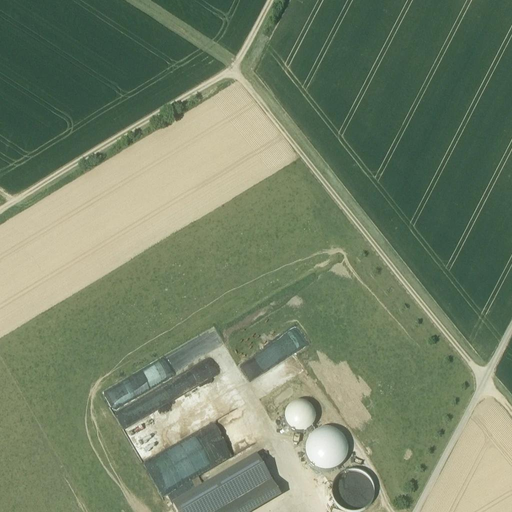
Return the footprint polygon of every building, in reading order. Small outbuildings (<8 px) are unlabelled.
[(223,420),(212,394),(222,389),(219,382),(161,406),(175,440),(223,420)] [(287,409),(284,416),(284,422),(287,429),(293,435),(303,435),(310,432),(315,426),(316,421),(315,414),(313,410),(309,407),(303,404),(296,404),(292,405),(287,409)] [(345,439),(336,432),(330,430),(324,430),(315,434),(309,441),(306,449),(306,457),(311,466),(322,473),(334,472),(343,467),(347,459),(349,450),(345,439)] [(256,458),(173,506),(176,511),(257,511),(279,499),(256,458)] [(360,511),(363,511),(368,507),(372,502),(373,495),(373,489),(371,483),(366,477),(361,474),(355,472),(348,472),(342,475),(337,479),(333,484),(331,491),(332,497),(334,504),(338,509),(343,511),(360,511)]
